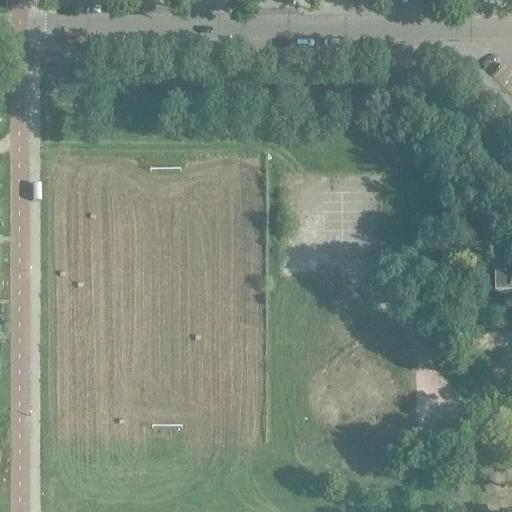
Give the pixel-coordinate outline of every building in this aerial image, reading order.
[(285,174),(61,175),(61,208),(285,207),(285,174)] [(88,218),(62,218),(63,364),(88,364),(88,218)] [(122,218),(93,218),(94,364),(123,364),(122,218)] [(253,218),(227,218),(228,365),(254,364),(253,218)] [(291,219),(262,219),(262,365),(291,365),(291,219)] [(511,295),(511,273),(503,273),(503,252),(494,252),(494,296),(511,295)] [(385,366),(385,414),(433,414),(433,366),(385,366)] [(65,387),(65,420),(288,420),(288,387),(65,387)]
